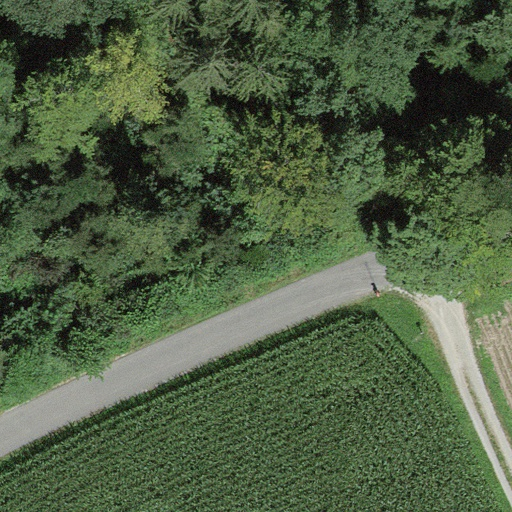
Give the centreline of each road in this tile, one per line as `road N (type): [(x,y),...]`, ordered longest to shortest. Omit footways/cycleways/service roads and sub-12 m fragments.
road 1 (unclassified): [(0,441),(136,371),(511,223)]
road 2 (track): [(427,254),(482,413),(511,473)]
